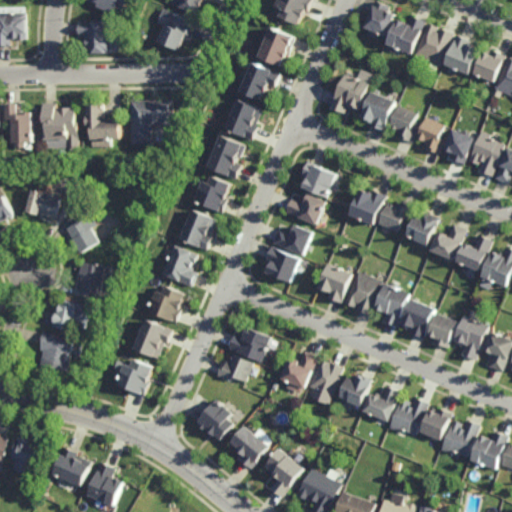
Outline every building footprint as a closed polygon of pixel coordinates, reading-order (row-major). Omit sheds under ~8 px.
[(132,0),(132,2),(130,1),(128,3),(123,5),(120,4),(116,13),(89,0),(132,0)] [(205,0),(203,5),(201,5),(198,12),(180,4),(182,0),(205,0)] [(313,0),(309,9),(307,8),(304,15),(303,15),(301,21),(281,13),(284,6),(278,3),(279,0),(313,0)] [(388,33),(366,24),(376,1),(377,1),(377,0),(385,0),(392,3),(390,7),(397,10),(388,33)] [(26,12),(27,12),(27,39),(20,39),(20,37),(19,37),(15,37),(15,39),(13,39),(11,39),(11,46),(9,46),(0,46),(0,6),(26,6),(26,12)] [(189,34),(187,33),(180,48),(160,39),(166,24),(158,21),(164,7),(195,20),(189,34)] [(414,51),(389,41),(400,15),(412,20),(414,13),(421,15),(427,18),(414,51)] [(107,20),(112,20),(112,52),(86,52),(86,43),(88,43),(88,40),(86,40),(86,36),(79,36),(79,21),(93,21),(93,19),(107,19),(107,20)] [(442,30),(443,25),(450,27),(456,31),(443,63),(417,52),(430,20),(436,21),(440,24),(438,28),(442,30)] [(286,66),(264,56),(272,36),(270,35),(275,24),(281,26),(280,27),(296,34),(296,35),(298,36),(292,48),(294,48),(286,66)] [(471,71),(448,61),(460,32),(471,37),(470,39),(472,40),(472,41),(477,42),(482,46),(480,51),(479,52),(471,71)] [(493,50),(494,48),(501,49),(507,53),(497,79),(476,71),(485,48),(487,49),(488,47),(493,50)] [(511,92),(497,87),(510,54),(511,54),(511,92)] [(278,85),(275,83),(272,90),(269,88),(265,98),(245,89),(259,58),(278,67),(277,69),(283,72),(278,85)] [(372,81),(371,81),(360,109),(349,105),(346,112),(332,106),(347,72),(358,76),(362,68),(375,74),(372,81)] [(385,128),(372,123),(373,120),(371,119),(372,117),(363,114),(374,89),(398,99),(385,128)] [(257,139),(249,135),(250,135),(231,127),(244,97),(255,100),(263,105),(263,107),(266,108),(259,123),(263,125),(257,139)] [(153,123),(153,142),(133,142),(133,100),(175,99),(175,123),(153,123)] [(106,118),(123,118),(123,137),(112,137),(112,146),(93,146),(93,138),(92,130),(93,130),(93,124),(88,124),(88,115),(87,115),(87,101),(106,101),(106,118)] [(57,104),(58,104),(58,106),(78,106),(78,127),(80,127),(80,146),(68,146),(68,138),(46,138),(45,120),(42,120),(42,103),(57,102),(57,104)] [(19,113),(24,113),(24,110),(34,110),(34,141),(28,141),(28,147),(18,147),(18,141),(13,141),(13,119),(5,119),(5,103),(19,103),(19,113)] [(413,140),(400,135),(401,132),(397,130),(398,127),(391,125),(400,103),(419,111),(414,125),(419,126),(413,140)] [(441,152),(428,146),(429,144),(426,142),(427,139),(419,136),(428,115),(446,123),(441,137),(446,139),(441,152)] [(463,130),(464,128),(470,130),(469,133),(476,136),(465,163),(451,157),(453,153),(446,151),(447,147),(446,147),(450,136),(451,137),(455,127),(463,130)] [(494,174),(480,169),(484,159),(482,158),(480,163),(470,159),(472,154),(473,154),(483,129),(492,133),(491,136),(504,141),(506,143),(494,174)] [(244,156),(243,156),(241,161),(246,164),(244,170),(240,178),(212,166),(226,133),(238,137),(248,143),(249,144),(244,156)] [(511,177),(510,182),(497,176),(510,145),(511,145),(511,177)] [(329,196),(304,186),(309,176),(305,174),(310,160),(323,166),(338,172),(338,173),(329,196)] [(235,182),(232,190),(233,190),(232,194),(229,199),(231,199),(226,211),(198,199),(206,179),(213,181),(216,174),(235,182)] [(373,191),(375,191),(376,189),(388,194),(376,223),(352,213),(361,193),(360,193),(363,187),(373,191)] [(58,217),(42,212),(41,213),(29,210),(35,188),(64,196),(58,217)] [(310,193),(310,192),(328,200),(319,224),(289,211),(295,197),(304,201),(307,192),(310,193)] [(15,210),(16,210),(18,213),(15,214),(16,215),(11,218),(10,216),(9,217),(9,218),(0,222),(0,197),(6,194),(12,202),(15,210)] [(417,206),(411,219),(406,217),(400,230),(381,222),(390,201),(399,205),(400,202),(402,203),(404,200),(417,206)] [(209,249),(201,246),(201,245),(184,237),(196,208),(207,211),(216,216),(216,217),(219,219),(213,234),(215,235),(213,242),(209,249)] [(95,226),(103,241),(84,252),(70,227),(95,212),(101,223),(95,226)] [(434,214),(434,213),(443,217),(439,225),(431,244),(418,238),(418,237),(410,234),(419,212),(427,215),(428,212),(434,214)] [(306,255),(276,242),(281,228),(293,233),(294,232),(297,223),(315,231),(306,255)] [(457,259),(434,249),(441,231),(451,235),(456,223),(469,228),(457,259)] [(483,270),(460,261),(468,242),(477,246),(482,234),(495,240),(483,270)] [(194,285),(164,273),(176,243),(200,253),(194,269),(200,272),(194,285)] [(293,281),(269,271),(274,259),(270,257),(275,246),(303,258),(293,281)] [(511,275),(508,285),(485,275),(495,251),(502,253),(503,252),(507,253),(510,246),(511,246),(511,275)] [(108,264),(109,264),(103,292),(82,288),(85,273),(83,273),(85,260),(108,264)] [(343,302),(330,296),(332,291),(321,287),(323,282),(331,263),(355,273),(343,302)] [(372,314),(359,309),(361,303),(358,302),(356,307),(347,303),(360,270),(386,281),(372,314)] [(399,326),(386,320),(389,312),(378,308),(388,283),(412,293),(399,326)] [(188,293),(186,300),(187,300),(183,309),(184,310),(179,322),(175,320),(150,309),(159,289),(165,292),(169,284),(188,293)] [(94,314),(92,313),(90,318),(79,316),(75,330),(54,325),(61,298),(81,303),(80,306),(95,309),(94,314)] [(426,337),(413,332),(415,327),(413,326),(412,329),(403,326),(414,298),(438,308),(426,337)] [(450,347),(436,342),(437,339),(432,337),(433,335),(432,334),(441,312),(461,321),(450,347)] [(477,359),(464,354),(467,347),(456,343),(468,315),(492,325),(477,359)] [(170,342),(167,341),(160,357),(137,347),(149,318),(176,329),(170,342)] [(270,347),(271,347),(265,361),(232,347),(237,334),(247,338),(249,334),(248,334),(252,326),(272,334),(272,336),(274,337),(270,347)] [(69,370),(41,364),(44,350),(41,349),(43,338),(45,331),(77,338),(69,370)] [(511,356),(511,359),(510,359),(505,371),(491,366),(495,356),(486,352),(494,331),(511,338),(511,356)] [(306,388),(304,387),(302,393),(289,387),(291,381),(283,378),(291,360),(295,361),(296,359),(300,361),(299,364),(300,364),(306,351),(320,356),(306,388)] [(257,362),(249,380),(236,375),(233,380),(220,375),(225,363),(229,364),(230,360),(233,361),(236,353),(257,362)] [(157,366),(155,373),(152,382),(153,383),(148,395),(120,382),(128,363),(135,365),(138,358),(157,366)] [(329,363),(330,361),(345,368),(329,404),(321,401),(314,398),(318,389),(311,386),(323,360),(329,363)] [(371,387),(370,387),(363,407),(349,402),(350,400),(342,397),(350,377),(357,380),(360,374),(374,379),(371,387)] [(390,422),(365,411),(372,394),(377,396),(378,393),(382,395),(381,397),(383,398),(388,386),(402,392),(390,422)] [(226,440),(220,434),(219,435),(213,429),(211,431),(200,422),(220,398),(238,413),(234,419),(240,424),(226,440)] [(416,435),(400,428),(399,431),(391,428),(401,403),(400,403),(403,398),(412,402),(410,406),(413,407),(417,398),(430,404),(416,435)] [(454,413),(442,441),(422,432),(432,410),(433,411),(434,408),(439,410),(440,408),(454,413)] [(478,435),(477,435),(468,457),(452,450),(450,453),(442,450),(452,425),(452,424),(454,420),(463,423),(461,427),(460,428),(466,430),(466,429),(465,428),(468,420),(482,425),(478,435)] [(270,443),(269,444),(271,447),(269,450),(271,452),(262,463),(261,462),(256,468),(245,458),(248,454),(243,449),(244,448),(237,441),(251,426),(270,443)] [(497,469),(473,459),(482,435),(490,438),(490,439),(493,440),(496,431),(510,436),(497,469)] [(0,432),(10,435),(2,470),(0,469),(0,432)] [(40,462),(36,461),(33,475),(24,473),(25,471),(13,469),(16,456),(13,455),(17,436),(44,442),(40,462)] [(511,440),(503,465),(511,468),(511,440)] [(86,486),(55,473),(66,446),(79,452),(78,454),(95,461),(93,465),(94,466),(86,486)] [(306,469),(284,496),(278,493),(273,489),(280,479),(275,475),(277,473),(273,470),(273,471),(267,466),(269,464),(270,464),(281,449),(306,469)] [(119,478),(120,476),(129,480),(118,506),(89,494),(104,461),(118,468),(115,476),(119,478)] [(328,511),(317,511),(312,509),(318,499),(312,496),(311,497),(309,496),(308,497),(300,493),(314,469),(343,485),(328,511)] [(375,511),(341,511),(338,511),(346,488),(379,500),(375,511)] [(409,502),(410,500),(415,500),(420,502),(417,511),(383,511),(386,496),(393,498),(393,499),(409,502)] [(422,511),(424,503),(435,505),(435,508),(457,511),(422,511)]
